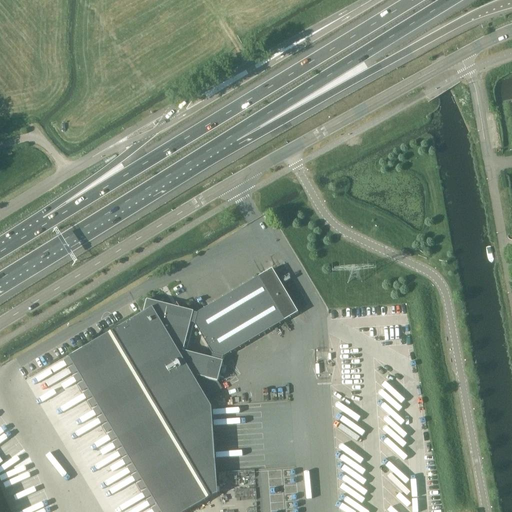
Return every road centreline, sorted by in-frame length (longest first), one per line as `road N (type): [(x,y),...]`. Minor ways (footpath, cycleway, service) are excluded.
road 1 (unclassified): [(485,511),(440,283),(335,224),(288,149)]
road 2 (motorway): [(409,0),(46,223)]
road 3 (tertiary): [(0,323),(288,149)]
road 4 (motorway): [(232,135),(511,0)]
road 5 (motorway): [(0,280),(232,135)]
road 6 (motorway): [(232,135),(452,0)]
road 7 (unclassified): [(511,298),(477,101),(460,55)]
road 8 (tertiary): [(288,149),(460,55)]
road 9 (motorway): [(155,131),(46,223)]
road 10 (secondary): [(371,0),(258,66)]
road 11 (unclassified): [(155,131),(258,66)]
